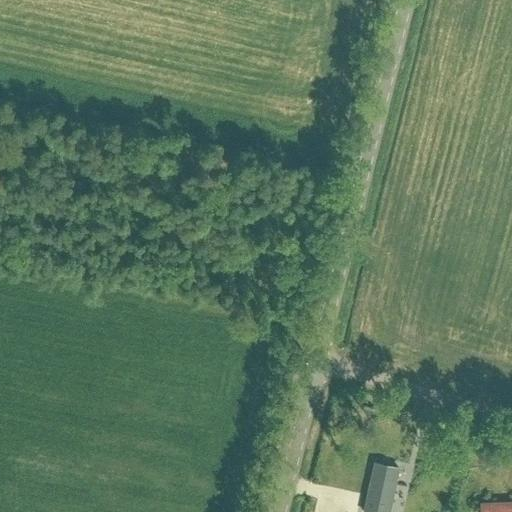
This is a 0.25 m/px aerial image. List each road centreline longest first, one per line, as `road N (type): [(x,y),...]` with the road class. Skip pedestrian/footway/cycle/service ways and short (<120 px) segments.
road 1 (unclassified): [(315,364),(406,0)]
road 2 (residential): [(315,364),(511,419)]
road 3 (unclassified): [(279,511),(315,364)]
